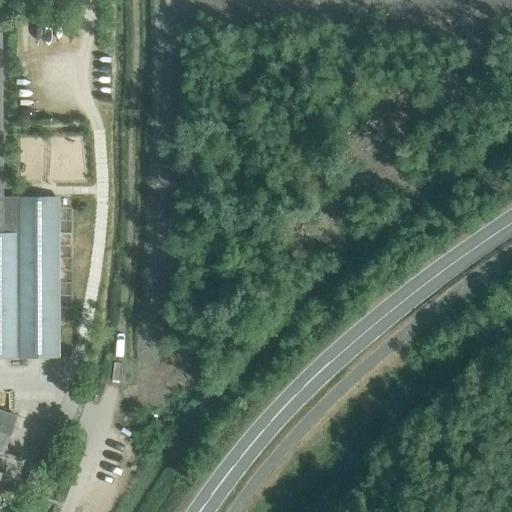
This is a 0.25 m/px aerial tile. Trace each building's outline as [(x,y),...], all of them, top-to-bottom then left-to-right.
[(55,197),(2,197),(2,236),(0,236),(0,357),(55,358),(55,197)] [(0,409),(0,475),(1,472),(0,471),(0,451),(3,452),(16,415),(0,409)] [(56,454),(64,429),(52,424),(43,450),(56,454)] [(31,468),(27,480),(38,484),(42,472),(31,468)] [(78,502),(75,511),(104,511),(105,508),(78,502)]
